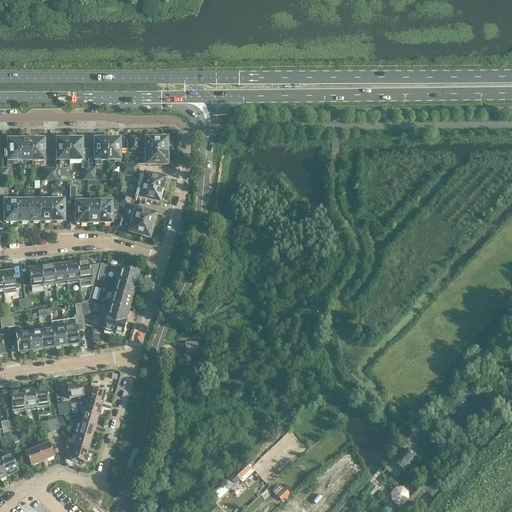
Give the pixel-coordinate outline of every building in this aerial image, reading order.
[(169,153),(168,147),(167,147),(167,137),(165,136),(162,136),(160,137),(160,138),(152,138),(152,139),(138,139),(137,138),(131,138),(131,151),(138,151),(138,145),(144,145),(144,153),(169,153)] [(95,162),(107,162),(107,138),(101,138),(100,140),(94,140),(95,162)] [(107,138),(107,162),(114,162),(114,163),(119,163),(120,162),(119,139),(114,140),(113,138),(107,138)] [(21,163),(21,140),(16,140),(15,139),(10,139),(9,140),(8,141),(8,163),(21,163)] [(33,163),(33,140),(27,140),(27,139),(22,139),(21,140),(21,163),(33,163)] [(33,163),(44,163),(44,153),(45,152),(45,149),(43,148),(43,140),(39,140),(38,139),(33,139),(33,140),(33,163)] [(55,160),(55,167),(55,168),(51,168),(51,182),(57,182),(57,181),(69,181),(69,169),(63,169),(63,167),(63,163),(69,163),(69,139),(63,139),(62,140),(57,140),(57,160),(55,160)] [(69,163),(82,162),(81,140),(76,140),(75,139),(69,139),(69,163)] [(167,165),(167,159),(169,159),(169,153),(144,153),(144,160),(140,160),(141,165),(144,165),(144,166),(167,165)] [(164,191),(165,185),(164,184),(165,179),(143,174),(140,186),(164,191)] [(129,193),(131,182),(123,181),(121,191),(129,193)] [(162,197),(164,191),(140,186),(137,198),(160,203),(161,198),(162,197)] [(117,200),(131,202),(132,195),(119,192),(117,200)] [(117,221),(117,208),(111,208),(111,198),(99,198),(99,201),(100,209),(97,211),(97,213),(100,215),(100,224),(112,224),(112,220),(117,221)] [(28,223),(40,222),(40,215),(37,214),(37,210),(40,209),(40,199),(28,200),(28,210),(25,211),(25,214),(28,215),(28,223)] [(40,222),(52,222),(52,215),(49,214),(49,210),(52,209),(52,199),(40,199),(40,209),(37,210),(37,214),(40,215),(40,222)] [(52,215),(52,222),(64,222),(64,218),(69,218),(69,206),(65,206),(65,199),(52,199),(52,209),(49,210),(49,214),(52,215)] [(14,211),(16,210),(16,200),(4,200),(4,223),(17,223),(16,215),(14,214),(14,211)] [(17,223),(28,223),(28,215),(25,214),(25,211),(28,210),(28,200),(16,200),(16,210),(14,211),(14,214),(16,215),(17,223)] [(129,208),(131,202),(117,200),(116,205),(129,208)] [(84,211),(88,209),(87,201),(76,201),(75,201),(75,224),(88,224),(88,216),(84,214),(84,211)] [(88,224),(100,224),(100,215),(97,213),(97,211),(100,209),(99,201),(87,201),(88,209),(84,211),(84,214),(88,216),(88,224)] [(131,220),(154,227),(156,221),(155,220),(156,215),(134,208),(131,220)] [(121,230),(125,218),(118,216),(117,221),(115,228),(121,230)] [(152,233),(154,227),(131,220),(127,232),(149,239),(151,233),(152,233)] [(76,264),(78,283),(91,282),(90,281),(91,281),(89,262),(87,263),(86,261),(82,262),(81,263),(76,264)] [(78,283),(76,264),(74,263),(70,263),(68,265),(64,266),(66,285),(78,283)] [(66,285),(64,266),(62,264),(58,265),(57,266),(51,267),(54,286),(66,285)] [(108,279),(112,266),(107,264),(107,266),(100,264),(97,276),(98,277),(104,278),(108,279)] [(54,286),(51,267),(50,266),(46,266),(45,268),(40,269),(43,288),(54,286)] [(43,288),(40,269),(35,269),(34,268),(30,268),(29,270),(28,270),(31,288),(31,289),(43,288)] [(115,281),(135,287),(136,286),(138,282),(136,280),(139,273),(132,271),(131,272),(119,268),(115,281)] [(0,273),(0,276),(2,293),(15,291),(14,290),(15,290),(13,272),(11,273),(10,271),(6,272),(5,273),(0,273)] [(133,292),(135,287),(115,281),(112,294),(131,299),(133,297),(134,294),(133,292)] [(131,300),(131,299),(112,294),(108,305),(128,311),(129,306),(131,305),(132,301),(131,300)] [(24,300),(25,312),(32,311),(31,299),(24,300)] [(77,346),(77,344),(78,344),(76,331),(84,330),(82,316),(81,304),(74,305),(76,317),(74,317),(75,325),(64,327),(66,346),(71,345),(72,347),(77,346)] [(129,313),(128,311),(108,305),(106,315),(100,313),(99,315),(125,322),(126,317),(128,317),(129,313)] [(0,321),(1,329),(8,328),(6,315),(0,315),(0,321)] [(125,322),(99,315),(97,324),(103,326),(102,330),(104,330),(104,332),(110,334),(111,331),(121,334),(124,333),(125,330),(124,327),(125,322)] [(56,349),(61,348),(62,347),(66,346),(64,327),(52,329),(55,347),(56,349)] [(49,348),(55,347),(52,329),(40,330),(43,349),(44,350),(49,350),(49,348)] [(37,350),(43,349),(40,330),(28,332),(30,351),(32,352),(37,352),(37,350)] [(26,352),(30,351),(28,332),(16,334),(16,335),(18,353),(19,353),(21,354),(25,353),(26,352)] [(185,355),(197,355),(197,344),(185,344),(185,355)] [(88,396),(90,389),(84,390),(84,389),(82,389),(81,384),(80,384),(80,383),(74,384),(75,385),(67,386),(69,400),(77,399),(78,400),(83,399),(83,398),(84,398),(83,397),(88,396)] [(33,391),(36,410),(48,408),(46,389),(45,389),(45,388),(38,389),(38,390),(33,391)] [(86,401),(101,406),(105,393),(104,393),(104,391),(97,389),(97,391),(90,389),(88,396),(86,401)] [(36,410),(33,391),(28,392),(28,391),(23,391),(23,393),(26,411),(36,410)] [(26,411),(23,393),(17,394),(17,392),(11,393),(11,394),(10,395),(13,413),(12,413),(26,411)] [(98,417),(101,406),(86,401),(83,412),(98,417)] [(62,404),(64,416),(71,415),(69,403),(62,404)] [(58,417),(64,416),(62,404),(56,405),(58,417)] [(98,417),(83,412),(79,411),(76,423),(80,424),(94,428),(98,417)] [(60,429),(58,424),(56,419),(51,421),(55,431),(60,429)] [(3,435),(9,433),(7,421),(1,422),(3,435)] [(49,433),(55,431),(51,421),(45,423),(49,433)] [(44,436),(49,433),(45,423),(39,425),(44,436)] [(94,428),(80,424),(76,423),(75,427),(78,428),(76,435),(91,439),(94,428)] [(9,433),(14,444),(20,441),(15,431),(9,433)] [(8,446),(14,444),(9,433),(3,435),(3,436),(8,446)] [(88,450),(91,439),(76,435),(73,446),(88,450)] [(36,448),(42,462),(54,457),(51,450),(52,449),(50,444),(49,445),(48,443),(36,448)] [(88,450),(73,446),(67,444),(65,452),(72,454),(70,459),(71,459),(71,461),(76,462),(77,461),(84,463),(85,462),(86,463),(88,457),(86,456),(88,450)] [(31,466),(42,462),(36,448),(25,452),(31,466)] [(406,450),(399,458),(407,466),(415,457),(406,450)] [(0,457),(0,464),(5,477),(11,475),(11,476),(17,474),(16,472),(17,472),(13,461),(14,461),(12,456),(10,456),(10,454),(9,454),(0,457)] [(240,478),(243,481),(253,471),(247,464),(226,485),(229,488),(240,478)] [(281,501),(288,495),(283,489),(275,495),(281,501)] [(219,511),(209,500),(195,511),(219,511)] [(311,511),(318,511),(323,507),(317,501),(309,509),(311,511)]
